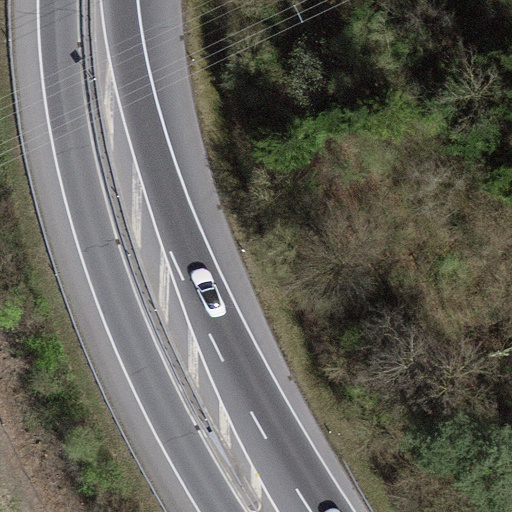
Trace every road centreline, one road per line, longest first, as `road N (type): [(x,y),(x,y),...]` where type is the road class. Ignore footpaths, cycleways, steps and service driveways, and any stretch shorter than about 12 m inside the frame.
road 1 (motorway): [(317,511),(226,345),(186,250),(157,166),(128,0)]
road 2 (motorway): [(54,0),(66,139),(93,246),(128,345),(216,511)]
